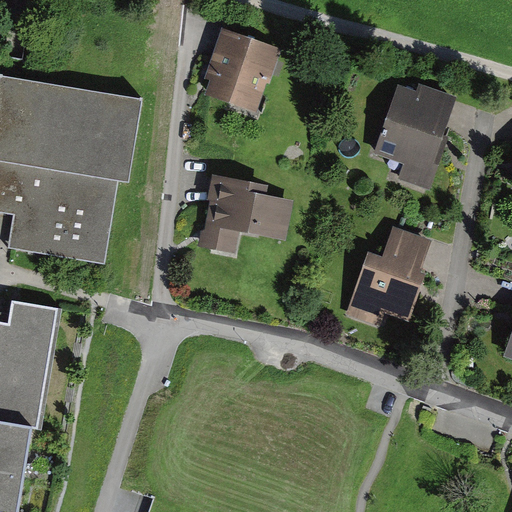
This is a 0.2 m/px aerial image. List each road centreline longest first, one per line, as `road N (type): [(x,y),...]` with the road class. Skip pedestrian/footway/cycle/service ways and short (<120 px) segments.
road 1 (residential): [(511,421),(291,340),(161,318)]
road 2 (track): [(249,0),(511,74)]
